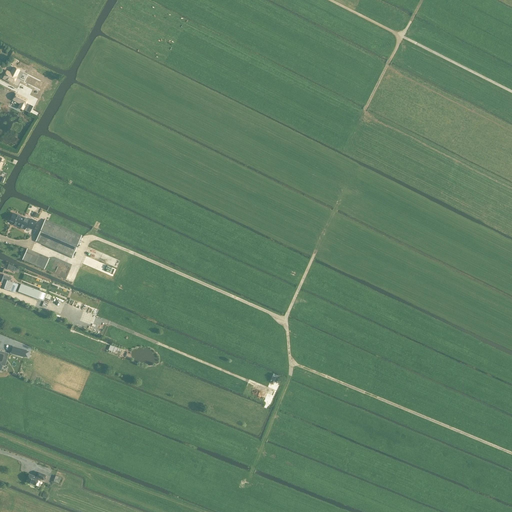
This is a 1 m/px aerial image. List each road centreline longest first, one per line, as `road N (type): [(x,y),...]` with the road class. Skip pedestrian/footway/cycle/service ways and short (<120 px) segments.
road 1 (track): [(28,244),(77,262),(91,233),(284,319),(290,374),(251,473)]
road 2 (track): [(290,361),(511,452)]
road 3 (track): [(511,90),(333,0)]
road 4 (track): [(284,319),(339,202)]
road 5 (track): [(422,0),(362,112)]
